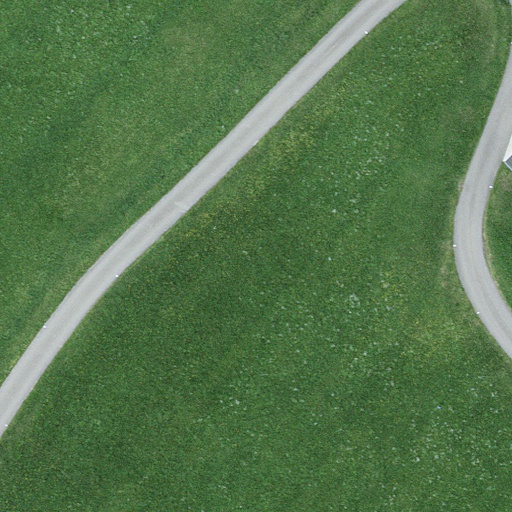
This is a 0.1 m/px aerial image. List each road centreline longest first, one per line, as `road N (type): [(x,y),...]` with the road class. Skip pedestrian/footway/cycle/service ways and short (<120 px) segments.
road 1 (unclassified): [(382,0),(105,270),(0,411)]
road 2 (unclassified): [(511,337),(478,284),(467,219),(511,84)]
